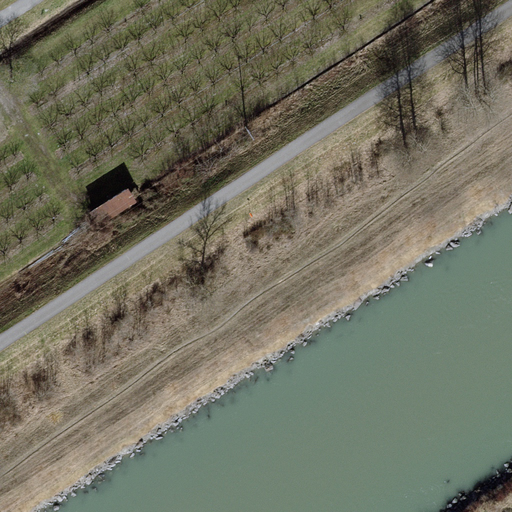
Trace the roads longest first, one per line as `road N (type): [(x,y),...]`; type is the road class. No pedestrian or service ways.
road 1 (track): [(0,342),(511,7)]
road 2 (track): [(74,219),(0,94)]
